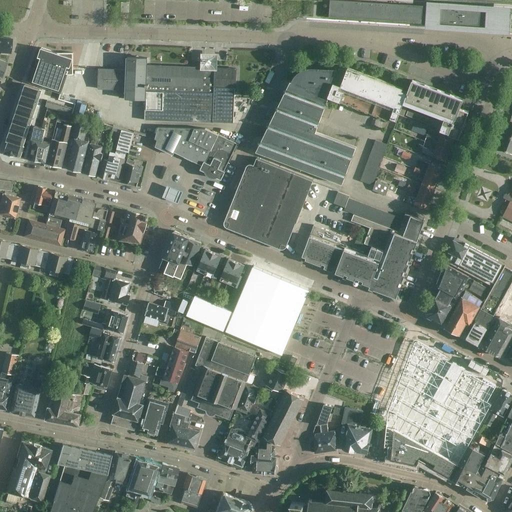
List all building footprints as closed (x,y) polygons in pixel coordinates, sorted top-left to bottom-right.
[(425,24),(429,24),(430,6),(344,0),(329,0),(330,0),(329,2),(328,18),(362,20),(381,21),(408,23),(425,24)] [(511,10),(511,6),(426,1),(425,24),(425,29),(504,34),(510,34),(510,33),(510,31),(511,18),(511,16),(511,12),(511,10)] [(0,37),(0,51),(10,53),(11,38),(0,37)] [(56,53),(41,47),(29,82),(61,93),(61,91),(60,91),(62,84),(64,85),(64,84),(63,83),(65,77),(66,77),(67,74),(73,74),(73,68),(73,52),(56,53)] [(218,68),(218,51),(201,51),(201,68),(218,68)] [(233,123),(234,88),(235,88),(236,68),(210,67),(147,65),(147,58),(127,57),(127,69),(99,68),(98,88),(119,89),(119,98),(145,99),(144,119),(213,122),(233,123)] [(401,89),(356,72),(344,72),(338,72),(339,68),(310,67),(305,68),(301,70),(296,73),(293,76),(290,81),(255,151),(342,183),(356,146),(315,131),(328,96),(390,119),(391,117),(397,119),(407,92),(401,89)] [(442,123),(440,128),(440,129),(449,132),(448,134),(459,138),(459,136),(469,111),(462,108),(460,107),(463,98),(412,79),(407,92),(403,102),(444,117),(442,123)] [(25,84),(21,94),(39,100),(42,90),(25,84)] [(21,94),(18,103),(36,109),(39,100),(21,94)] [(18,103),(15,112),(32,118),(36,109),(18,103)] [(15,112),(12,122),(29,127),(32,118),(15,112)] [(12,122),(9,131),(26,137),(29,127),(12,122)] [(427,128),(414,122),(411,129),(425,135),(427,128)] [(81,171),(88,142),(84,140),(87,126),(75,123),(73,134),(74,138),(67,168),(81,171)] [(67,142),(71,125),(65,124),(63,129),(57,127),(54,139),(52,139),(47,163),(61,166),(67,142)] [(31,149),(32,150),(30,159),(41,162),(41,161),(46,162),(50,142),(42,141),(45,128),(34,126),(31,139),(33,139),(31,149)] [(237,143),(205,128),(158,126),(155,138),(157,139),(155,146),(173,154),(174,151),(203,165),(201,168),(204,169),(204,171),(205,173),(206,175),(208,176),(210,177),(213,178),(215,177),(217,177),(218,176),(220,177),(237,143)] [(128,151),(133,132),(122,129),(117,148),(116,153),(110,151),(108,159),(105,159),(100,176),(109,179),(110,175),(119,178),(125,158),(124,158),(126,151),(128,151)] [(9,131),(6,140),(8,141),(23,146),(26,137),(9,131)] [(424,140),(449,150),(453,140),(440,135),(439,138),(427,133),(424,140)] [(511,152),(511,136),(505,134),(499,148),(511,153),(511,152)] [(373,145),(386,150),(388,144),(376,139),(373,145)] [(449,150),(424,140),(421,139),(419,143),(423,145),(423,146),(430,148),(435,150),(432,155),(445,160),(449,150)] [(8,141),(4,153),(21,157),(24,146),(23,146),(8,141)] [(98,145),(91,143),(83,172),(96,175),(100,160),(101,160),(103,154),(101,153),(102,146),(98,145)] [(384,156),(386,150),(373,145),(371,151),(384,156)] [(412,154),(403,150),(401,156),(409,160),(412,154)] [(382,161),(384,156),(371,151),(369,157),(382,161)] [(253,165),(252,164),(250,164),(248,165),(247,166),(225,221),(225,223),(225,225),(227,226),(253,237),(281,247),(283,248),(284,247),(285,245),(292,230),(293,230),(313,180),(256,157),(253,165)] [(379,167),(382,161),(369,157),(367,163),(379,167)] [(128,184),(136,186),(139,175),(140,175),(143,166),(133,164),(134,161),(128,159),(123,178),(129,180),(128,184)] [(418,159),(414,169),(439,178),(442,168),(429,163),(418,159)] [(377,173),(379,167),(367,163),(365,168),(377,173)] [(404,174),(406,167),(397,163),(394,171),(404,174)] [(375,179),(377,173),(365,168),(363,174),(375,179)] [(422,183),(435,188),(439,178),(414,169),(412,174),(419,176),(424,178),(422,183)] [(373,185),(375,179),(363,174),(360,180),(373,185)] [(12,181),(0,179),(0,189),(11,191),(12,181)] [(385,195),(389,185),(376,180),(372,190),(385,195)] [(407,189),(431,198),(435,188),(422,183),(420,189),(415,187),(408,184),(407,189)] [(183,190),(167,184),(163,196),(178,202),(183,190)] [(32,207),(47,211),(52,191),(45,189),(46,188),(38,186),(33,202),(34,202),(32,207)] [(431,198),(407,189),(405,194),(411,197),(412,196),(416,198),(414,204),(427,209),(431,198)] [(94,206),(95,201),(67,193),(54,190),(45,224),(28,219),(24,235),(60,245),(64,229),(59,228),(62,218),(102,229),(107,209),(106,209),(106,210),(94,206)] [(336,197),(347,201),(348,198),(349,195),(338,191),(336,197)] [(0,201),(0,214),(15,218),(20,197),(2,193),(0,201)] [(511,196),(511,197),(510,200),(503,216),(507,218),(511,220),(511,196)] [(334,203),(345,207),(347,201),(336,197),(334,203)] [(349,212),(354,200),(348,198),(347,201),(345,207),(343,210),(349,212)] [(355,214),(359,202),(354,200),(349,212),(355,214)] [(360,216),(365,204),(359,202),(355,214),(360,216)] [(366,218),(371,206),(365,204),(360,216),(366,218)] [(372,220),(376,208),(371,206),(366,218),(372,220)] [(377,222),(382,210),(376,208),(372,220),(377,222)] [(142,214),(126,210),(122,223),(120,223),(115,239),(139,243),(147,215),(142,214)] [(383,225),(388,212),(382,210),(377,222),(383,225)] [(389,227),(393,214),(388,212),(383,225),(389,227)] [(399,231),(371,220),(353,214),(351,220),(370,227),(364,243),(371,246),(368,254),(340,243),(342,235),(313,224),(301,258),(324,266),(324,267),(324,268),(349,277),(370,285),(369,287),(385,293),(396,297),(418,240),(417,239),(424,220),(405,213),(399,231)] [(393,228),(398,216),(393,214),(389,227),(393,228)] [(398,216),(393,228),(398,230),(403,218),(398,216)] [(73,240),(77,223),(68,221),(64,237),(73,240)] [(82,236),(79,248),(91,251),(96,232),(82,229),(80,236),(82,236)] [(174,230),(159,269),(181,278),(187,262),(192,264),(201,242),(174,230)] [(493,282),(503,263),(500,261),(498,260),(460,240),(457,238),(455,238),(454,239),(447,257),(445,261),(446,261),(458,267),(460,264),(493,282)] [(0,239),(0,256),(5,258),(10,259),(14,243),(0,239)] [(23,268),(29,247),(14,243),(10,259),(16,260),(16,261),(20,262),(19,267),(23,268)] [(29,247),(23,268),(28,269),(29,264),(34,265),(39,266),(43,250),(29,247)] [(204,274),(213,252),(205,249),(203,255),(200,254),(199,254),(197,258),(201,259),(196,270),(204,274)] [(53,275),(58,254),(43,250),(39,266),(45,268),(50,269),(48,274),(53,275)] [(213,252),(204,274),(212,277),(217,266),(220,267),(222,263),(219,262),(221,255),(213,252)] [(58,254),(53,275),(57,277),(58,272),(63,273),(63,272),(69,274),(73,258),(67,257),(67,256),(58,254)] [(222,263),(220,267),(224,269),(219,280),(227,283),(236,262),(228,258),(226,264),(226,265),(222,263)] [(239,279),(240,275),(241,273),(244,265),(236,262),(227,283),(235,287),(237,283),(239,279)] [(444,323),(455,303),(452,301),(454,297),(457,299),(470,276),(445,263),(436,286),(440,289),(437,293),(434,291),(426,311),(427,316),(434,319),(444,323)] [(511,282),(511,267),(505,263),(474,317),(477,318),(466,337),(478,343),(488,325),(511,282)] [(115,278),(117,271),(105,267),(102,277),(108,279),(103,297),(127,304),(130,294),(127,293),(130,282),(115,278)] [(469,289),(484,297),(489,289),(474,280),(469,289)] [(483,301),(465,290),(445,325),(459,333),(466,321),(470,324),(483,301)] [(145,314),(160,318),(159,321),(167,323),(169,316),(175,317),(179,304),(167,301),(165,307),(149,301),(145,314)] [(106,328),(123,333),(128,315),(111,310),(106,328)] [(511,326),(507,323),(510,319),(501,314),(482,346),(500,356),(511,332),(511,326)] [(95,327),(96,322),(84,318),(82,323),(92,326),(95,327)] [(114,362),(122,337),(104,332),(105,329),(103,329),(95,327),(92,326),(89,336),(101,339),(96,356),(87,353),(86,359),(91,361),(101,364),(103,358),(103,359),(103,358),(114,362)] [(201,337),(181,330),(176,345),(195,352),(201,337)] [(236,409),(239,400),(246,382),(256,355),(206,336),(196,363),(204,366),(191,399),(199,402),(197,407),(206,410),(210,412),(215,414),(230,419),(234,408),(236,409)] [(497,386),(415,340),(390,411),(384,446),(387,447),(391,447),(390,456),(414,461),(417,456),(450,477),(490,406),(487,404),(497,386)] [(163,377),(178,382),(189,351),(173,346),(166,369),(158,366),(156,374),(163,376),(163,377)] [(1,377),(0,377),(0,408),(8,410),(12,392),(14,392),(16,386),(12,385),(13,380),(8,379),(9,376),(14,377),(18,355),(6,352),(1,377)] [(135,360),(143,362),(146,354),(138,352),(135,360)] [(297,358),(292,355),(287,367),(292,369),(297,358)] [(148,376),(141,374),(144,363),(133,360),(128,375),(125,374),(118,396),(140,403),(147,380),(148,376)] [(107,387),(112,369),(94,364),(90,376),(83,374),(81,381),(91,384),(92,383),(107,387)] [(11,411),(35,416),(41,392),(46,393),(52,368),(39,365),(37,376),(35,375),(32,386),(17,383),(11,411)] [(266,384),(282,392),(290,374),(274,367),(266,384)] [(91,384),(81,381),(77,379),(76,385),(81,387),(79,391),(77,391),(77,394),(73,393),(73,392),(56,389),(52,388),(49,406),(46,418),(78,425),(81,413),(79,412),(84,393),(89,394),(91,384)] [(246,382),(239,400),(236,409),(250,414),(254,402),(255,402),(258,394),(257,393),(259,387),(246,382)] [(287,389),(263,436),(272,440),(280,444),(304,398),(287,389)] [(511,398),(511,394),(503,389),(491,409),(503,415),(511,398)] [(144,404),(140,403),(118,396),(118,397),(118,396),(113,413),(115,414),(114,418),(124,421),(123,425),(134,428),(136,420),(139,421),(144,404)] [(148,397),(140,428),(148,430),(148,431),(149,431),(149,433),(155,435),(156,434),(157,434),(161,422),(162,422),(168,402),(148,397)] [(328,431),(327,423),(333,405),(324,403),(316,424),(320,424),(321,432),(314,433),(313,438),(315,452),(336,449),(334,430),(328,431)] [(177,405),(176,413),(188,416),(191,409),(177,405)] [(495,443),(506,448),(511,450),(511,406),(508,415),(511,417),(511,422),(506,436),(500,434),(495,443)] [(265,426),(272,413),(260,407),(248,434),(245,433),(245,432),(244,431),(244,430),(243,429),(242,429),(241,428),(240,428),(238,428),(237,428),(236,428),(235,428),(234,428),(232,427),(228,437),(227,437),(219,456),(229,460),(232,461),(242,465),(250,447),(252,448),(256,440),(257,441),(263,430),(265,426)] [(346,435),(344,446),(345,448),(355,450),(366,452),(368,451),(369,445),(368,443),(371,429),(359,426),(362,410),(345,407),(342,420),(349,422),(346,435)] [(490,425),(496,415),(491,412),(485,423),(490,425)] [(190,416),(188,416),(176,413),(175,418),(173,417),(169,429),(171,430),(168,441),(174,442),(195,447),(200,430),(187,427),(190,416)] [(272,440),(263,436),(261,438),(260,438),(259,447),(256,447),(255,455),(251,454),(251,462),(253,462),(253,472),(275,473),(278,470),(278,467),(275,464),(276,456),(274,456),(275,448),(271,448),(272,440)] [(18,494),(41,501),(49,475),(43,473),(50,449),(22,440),(17,457),(19,458),(16,468),(13,468),(6,491),(8,491),(5,500),(15,503),(18,494)] [(48,511),(91,511),(107,477),(112,454),(91,449),(62,443),(56,462),(64,464),(48,511)] [(505,472),(511,458),(511,453),(505,450),(506,448),(495,443),(491,452),(490,455),(486,463),(502,471),(505,472)] [(487,499),(493,497),(503,477),(499,475),(502,471),(486,463),(490,455),(470,445),(463,459),(465,461),(454,479),(487,499)] [(115,481),(126,483),(134,455),(115,451),(109,478),(106,481),(100,496),(107,499),(115,481)] [(143,460),(137,459),(124,495),(134,497),(132,504),(135,505),(137,497),(135,496),(137,490),(147,493),(157,464),(150,462),(151,461),(143,460)] [(161,462),(155,484),(159,486),(158,489),(163,490),(163,491),(167,492),(171,493),(178,467),(170,465),(170,464),(162,462),(161,462)] [(203,484),(205,478),(187,472),(183,486),(185,487),(180,501),(196,506),(200,493),(203,493),(205,485),(203,484)] [(420,511),(432,490),(422,487),(414,485),(401,511),(420,511)] [(387,511),(384,511),(382,511),(379,508),(382,504),(379,503),(377,507),(372,506),(373,494),(367,493),(361,492),(361,490),(359,490),(359,492),(346,491),(346,488),(344,488),(344,490),(330,489),(330,487),(328,487),(328,489),(327,489),(325,489),(325,491),(327,491),(325,502),(312,500),(312,495),(310,495),(309,500),(307,500),(307,502),(309,502),(309,503),(306,503),(291,502),(290,511),(387,511)] [(438,492),(436,491),(422,511),(449,511),(454,504),(447,500),(448,499),(446,497),(443,495),(441,493),(438,492)] [(248,511),(250,507),(250,502),(247,501),(237,497),(222,492),(215,511),(248,511)] [(160,504),(162,499),(152,496),(150,501),(160,504)]
